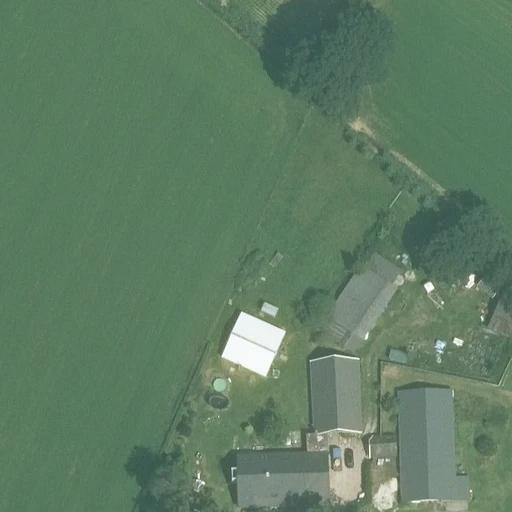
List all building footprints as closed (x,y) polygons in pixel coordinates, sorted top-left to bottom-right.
[(361,265),(326,331),(365,351),(400,285),(361,265)] [(511,289),(507,288),(488,331),(511,341),(511,289)] [(285,335),(242,316),(223,359),(266,378),(285,335)] [(312,364),(316,435),(306,436),(306,455),(236,457),(238,508),(329,506),(328,454),(327,437),(362,435),(358,362),(312,364)] [(405,505),(455,503),(468,502),(466,447),(452,447),(450,392),(400,394),(405,505)] [(398,458),(397,436),(368,438),(370,460),(398,458)]
